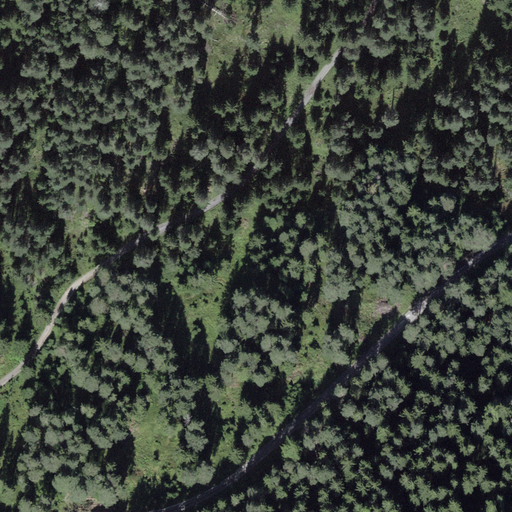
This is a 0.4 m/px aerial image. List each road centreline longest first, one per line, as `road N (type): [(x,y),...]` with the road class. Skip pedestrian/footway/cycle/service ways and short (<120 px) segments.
road 1 (track): [(363,0),(273,164),(108,257),(0,380)]
road 2 (track): [(152,511),(235,480),(383,333),(511,239)]
